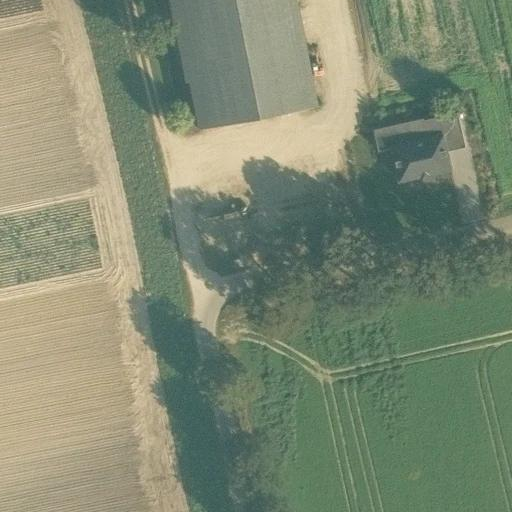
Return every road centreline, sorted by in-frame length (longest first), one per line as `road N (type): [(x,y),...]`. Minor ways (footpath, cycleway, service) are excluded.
road 1 (unclassified): [(249,511),(203,291),(511,223)]
road 2 (track): [(132,0),(177,216),(203,291)]
